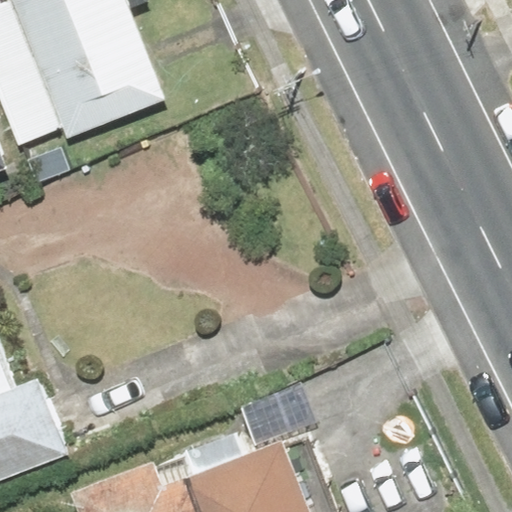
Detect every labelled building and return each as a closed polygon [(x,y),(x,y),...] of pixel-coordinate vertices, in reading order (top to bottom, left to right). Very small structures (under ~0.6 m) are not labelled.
[(73,122),(24,0),(8,0),(0,3),(0,73),(27,141),(73,122)] [(148,0),(31,0),(85,131),(186,90),(148,0)] [(0,166),(29,155),(0,83),(0,166)] [(0,479),(90,448),(60,364),(32,374),(11,315),(0,319),(0,479)] [(180,448),(90,480),(101,511),(349,511),(317,421),(187,468),(180,448)]
